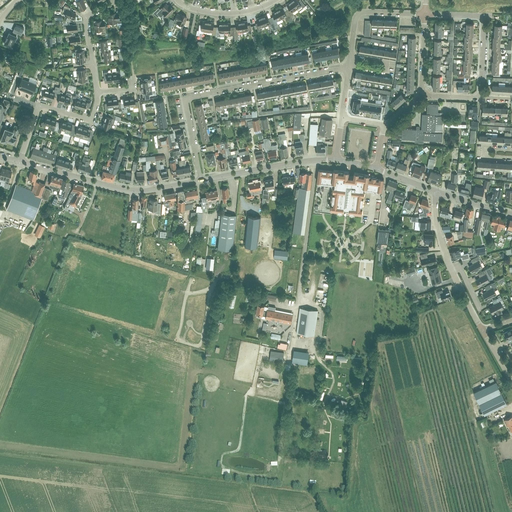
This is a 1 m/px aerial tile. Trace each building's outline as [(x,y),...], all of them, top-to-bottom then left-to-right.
[(79,0),(76,2),(78,6),(80,10),(86,7),(83,1),(84,0),(79,0)] [(297,0),(292,0),(291,1),(297,9),(299,11),(305,6),(301,1),(299,2),(297,0)] [(293,12),(297,9),(291,1),(287,4),(290,9),(288,11),(291,17),(293,19),(296,17),(294,15),(293,12)] [(167,17),(170,14),(174,10),(169,5),(168,6),(166,4),(159,10),(156,13),(159,16),(160,17),(161,17),(164,14),(167,17)] [(67,17),(69,17),(70,18),(73,19),(76,13),(69,11),(70,8),(64,5),(62,11),(66,12),(64,16),(67,17)] [(286,20),(288,19),(289,22),(293,20),(293,19),(291,17),(288,11),(285,13),(282,7),(277,10),(282,19),(285,17),(286,20)] [(277,21),(282,19),(277,10),(272,13),(275,18),(272,19),(276,29),(280,28),(278,24),(277,21)] [(116,25),(120,25),(122,24),(122,21),(119,21),(119,20),(119,19),(118,14),(115,14),(115,13),(108,14),(108,19),(109,23),(116,23),(116,25)] [(173,22),(173,23),(176,24),(176,23),(178,24),(182,26),(187,17),(180,14),(180,15),(177,14),(173,22)] [(267,15),(262,17),(265,26),(268,25),(269,26),(271,25),(273,31),(276,29),(272,19),(269,21),(267,15)] [(260,28),(265,26),(262,17),(257,19),(259,24),(256,25),(258,31),(261,30),(260,28)] [(69,25),(69,22),(69,21),(66,21),(62,21),(62,23),(63,29),(67,28),(67,32),(77,31),(76,24),(69,25)] [(95,31),(100,31),(102,30),(102,33),(105,32),(105,26),(104,21),(101,22),(101,21),(94,22),(95,31)] [(204,31),(207,31),(209,22),(203,21),(202,26),(199,26),(199,30),(197,30),(196,35),(200,36),(200,33),(203,34),(204,31)] [(247,21),(242,22),(243,31),(246,31),(247,34),(252,33),(251,26),(248,27),(247,21)] [(212,35),(216,35),(216,29),(213,28),(214,23),(209,22),(207,31),(212,32),(212,35)] [(238,32),(243,31),(242,22),(236,23),(237,28),(234,29),(234,36),(235,40),(238,39),(238,35),(238,32)] [(220,33),(225,33),(225,23),(220,23),(220,29),(216,29),(216,35),(219,36),(220,33)] [(229,36),(231,36),(234,36),(234,29),(231,29),(231,23),(225,23),(225,33),(229,33),(229,36)] [(24,28),(16,24),(13,31),(13,32),(12,34),(9,33),(7,37),(6,37),(5,40),(6,40),(4,44),(12,47),(16,36),(17,33),(21,35),(24,28)] [(72,34),(67,35),(65,35),(66,41),(70,40),(70,44),(80,43),(79,36),(72,37),(72,34)] [(75,57),(85,56),(84,50),(81,51),(81,48),(71,49),(71,52),(74,52),(75,57)] [(341,48),(333,49),(332,49),(333,57),(340,56),(339,52),(342,52),(341,48)] [(302,52),(302,55),(304,63),(310,61),(309,60),(312,59),(310,53),(308,54),(308,52),(305,52),(305,51),(301,52),(302,52)] [(85,61),(85,56),(75,57),(75,63),(73,63),(73,66),(80,65),(80,62),(85,61)] [(77,76),(87,75),(86,69),(80,70),(80,67),(74,68),(74,67),(69,67),(70,70),(76,70),(77,76)] [(120,69),(120,70),(112,72),(112,74),(113,82),(118,81),(118,77),(121,77),(120,75),(125,75),(124,69),(120,69)] [(107,83),(113,82),(112,74),(109,74),(108,72),(103,72),(104,79),(107,78),(107,83)] [(361,80),(362,74),(356,73),(355,79),(358,79),(357,86),(354,85),(354,88),(359,89),(360,89),(360,86),(361,80)] [(87,80),(87,75),(77,76),(78,81),(75,81),(75,84),(82,84),(82,81),(87,80)] [(141,87),(149,86),(149,83),(151,82),(150,78),(141,79),(141,81),(140,82),(141,87)] [(22,79),(18,88),(32,94),(36,84),(22,79)] [(457,91),(464,91),(464,84),(464,81),(453,80),(453,86),(457,87),(457,91)] [(57,102),(63,104),(65,96),(62,95),(62,92),(59,92),(60,90),(61,90),(63,83),(61,82),(59,87),(56,97),(59,98),(57,102)] [(42,97),(47,99),(49,91),(46,90),(46,88),(42,86),(40,94),(42,95),(42,97)] [(53,96),(56,97),(59,87),(55,86),(54,90),(53,90),(52,92),(49,91),(47,99),(52,101),(53,96)] [(151,86),(149,86),(141,87),(141,92),(144,92),(145,95),(152,94),(151,86)] [(69,101),(72,102),(74,96),(71,95),(71,94),(66,93),(65,96),(63,104),(68,105),(69,101)] [(396,98),(401,103),(406,99),(401,94),(396,98)] [(79,108),(81,100),(78,99),(78,97),(74,96),(72,102),(75,103),(73,107),(79,108)] [(81,100),(79,108),(84,110),(85,107),(89,108),(91,101),(86,99),(86,98),(82,97),(81,100)] [(129,98),(130,107),(133,106),(134,108),(138,108),(137,101),(135,102),(134,97),(129,98)] [(354,99),(352,110),(358,111),(359,112),(360,110),(361,100),(362,98),(354,97),(354,98),(358,98),(358,100),(354,99)] [(113,107),(112,98),(106,99),(107,103),(104,104),(105,110),(108,110),(108,108),(113,107)] [(112,98),(113,107),(113,110),(119,109),(119,111),(122,111),(122,110),(121,108),(122,108),(121,103),(121,102),(118,102),(117,98),(112,98)] [(130,107),(129,98),(123,99),(124,103),(121,103),(122,108),(121,108),(122,110),(125,109),(126,109),(126,107),(130,107)] [(401,103),(396,98),(391,103),(396,108),(401,103)] [(0,126),(2,124),(1,124),(2,121),(1,120),(2,117),(5,119),(7,113),(6,112),(8,108),(10,102),(4,99),(3,103),(2,103),(1,102),(1,101),(0,101),(0,126)] [(361,100),(360,110),(366,112),(368,102),(361,100)] [(368,102),(366,112),(373,113),(374,108),(375,104),(375,103),(368,102)] [(374,108),(373,113),(380,114),(382,104),(375,103),(375,104),(374,108)] [(402,139),(407,139),(415,139),(415,142),(423,143),(424,140),(442,141),(442,133),(438,133),(438,130),(442,130),(442,124),(443,124),(443,116),(443,113),(438,113),(438,107),(438,104),(429,104),(427,106),(427,114),(422,114),(421,129),(420,129),(420,127),(419,126),(416,126),(416,129),(402,128),(402,125),(412,126),(412,120),(403,119),(402,123),(397,123),(397,128),(396,128),(396,137),(402,138),(402,139)] [(470,106),(469,106),(469,114),(469,117),(477,117),(477,114),(477,107),(473,106),(470,106)] [(205,115),(204,110),(197,112),(198,117),(197,118),(204,116),(205,115)] [(103,121),(111,124),(113,124),(114,121),(116,116),(110,114),(109,117),(105,116),(103,121)] [(300,130),(301,117),(304,117),(304,114),(295,114),(294,127),(293,130),(300,130)] [(45,127),(45,125),(49,126),(51,118),(46,116),(45,119),(42,119),(40,126),(43,127),(45,127)] [(56,131),(58,125),(55,124),(56,120),(51,118),(49,126),(51,127),(51,129),(51,130),(51,131),(53,131),(54,131),(54,130),(56,131)] [(261,130),(259,119),(247,122),(249,128),(253,127),(254,131),(261,130)] [(331,120),(327,119),(322,119),(321,126),(319,133),(330,135),(331,130),(330,130),(331,120)] [(61,132),(62,130),(64,131),(67,123),(61,121),(60,125),(58,125),(56,131),(58,131),(57,132),(58,133),(60,133),(61,132)] [(110,126),(111,124),(103,121),(101,126),(106,128),(105,130),(111,132),(112,128),(110,126)] [(208,127),(206,122),(199,124),(201,129),(200,130),(207,128),(208,127)] [(72,135),(73,129),(71,129),(72,124),(67,123),(64,131),(70,133),(69,135),(72,135)] [(4,125),(2,124),(0,126),(0,136),(1,137),(0,139),(6,141),(6,139),(14,142),(16,137),(19,127),(15,125),(13,131),(3,127),(4,125)] [(309,144),(316,145),(317,140),(317,137),(318,125),(311,124),(310,137),(309,139),(309,144)] [(173,137),(171,137),(171,142),(184,139),(183,132),(180,133),(179,129),(180,129),(179,125),(172,126),(173,130),(176,130),(178,140),(174,141),(173,137)] [(83,127),(77,126),(76,130),(73,129),(72,135),(74,136),(80,138),(80,136),(83,127)] [(83,127),(80,136),(80,138),(85,139),(90,141),(91,140),(92,135),(87,133),(88,129),(83,127)] [(163,145),(172,143),(171,142),(171,137),(170,133),(158,135),(159,145),(163,145)] [(288,156),(288,151),(287,147),(285,147),(284,140),(286,140),(285,134),(278,135),(281,152),(282,157),(288,156)] [(304,151),(303,146),(302,141),(305,140),(304,134),(300,135),(301,141),(295,142),(296,145),(295,145),(297,153),(304,151)] [(263,139),(265,149),(268,148),(269,151),(270,158),(277,156),(276,150),(278,150),(277,144),(271,146),(270,142),(269,140),(268,138),(263,139)] [(171,142),(172,143),(172,146),(175,145),(178,144),(179,147),(186,146),(184,139),(171,142)] [(110,157),(109,159),(112,161),(109,171),(106,170),(107,166),(103,165),(102,170),(103,170),(101,178),(113,181),(113,179),(115,180),(116,174),(126,142),(119,140),(114,156),(111,156),(111,157),(110,157)] [(222,153),(224,158),(219,159),(220,167),(226,166),(226,162),(227,162),(226,157),(225,153),(224,149),(225,148),(224,144),(224,143),(216,144),(217,148),(221,147),(221,149),(222,153)] [(323,145),(323,143),(317,143),(317,146),(316,146),(316,155),(325,155),(327,155),(327,145),(323,145)] [(47,146),(44,145),(43,149),(43,150),(43,151),(39,150),(36,159),(42,161),(46,148),(47,146)] [(36,159),(39,150),(35,148),(36,147),(32,146),(30,150),(32,151),(30,157),(36,159)] [(245,147),(246,151),(239,152),(241,162),(244,162),(244,163),(251,161),(248,146),(245,147)] [(48,148),(46,148),(42,161),(48,163),(50,154),(46,152),(47,151),(48,148)] [(255,151),(256,155),(257,160),(264,159),(262,150),(255,151)] [(395,157),(392,156),(393,152),(393,151),(388,150),(388,152),(387,157),(389,158),(387,164),(394,167),(396,162),(398,162),(399,157),(396,156),(395,158),(395,157)] [(55,154),(54,155),(50,154),(48,163),(53,165),(57,152),(55,151),(54,153),(55,154)] [(208,167),(216,165),(214,153),(206,155),(208,167)] [(79,162),(78,166),(76,170),(82,172),(87,158),(87,155),(85,154),(84,157),(83,157),(81,163),(79,162)] [(238,164),(236,154),(229,155),(231,165),(233,165),(233,166),(237,165),(238,165),(238,164)] [(71,170),(72,166),(72,165),(71,165),(69,164),(70,162),(57,158),(55,166),(67,170),(67,169),(71,170)] [(90,159),(87,158),(82,172),(89,174),(91,168),(87,167),(89,162),(90,159)] [(190,166),(186,167),(185,159),(182,160),(184,174),(191,173),(190,166)] [(405,172),(406,167),(409,161),(405,159),(403,164),(398,163),(396,169),(405,172)] [(156,160),(157,168),(157,169),(160,169),(161,170),(160,170),(161,172),(160,172),(161,179),(165,178),(165,179),(166,179),(168,178),(168,177),(169,177),(167,168),(164,169),(163,164),(160,165),(159,160),(156,160)] [(178,176),(184,174),(182,160),(178,161),(180,168),(176,169),(176,167),(178,176)] [(411,165),(410,170),(413,171),(412,174),(420,177),(422,172),(423,173),(425,168),(425,167),(421,165),(416,164),(412,162),(411,165)] [(2,168),(0,175),(0,178),(5,180),(5,183),(8,184),(11,171),(2,168)] [(344,208),(345,196),(347,184),(348,178),(349,172),(334,170),(333,171),(331,171),(326,170),(323,170),(318,169),(317,182),(332,184),(332,186),(334,187),(331,209),(337,210),(337,212),(343,212),(344,208)] [(150,171),(151,174),(148,175),(149,181),(150,183),(153,182),(153,181),(157,180),(156,174),(157,173),(156,170),(150,171)] [(32,191),(35,192),(39,183),(35,181),(37,176),(35,176),(36,172),(30,171),(28,179),(32,180),(31,183),(34,184),(32,191)] [(431,171),(428,180),(438,184),(441,175),(431,171)] [(130,182),(131,177),(132,173),(126,172),(125,174),(120,173),(120,174),(119,179),(130,182)] [(344,203),(344,208),(350,209),(349,213),(355,214),(355,212),(362,213),(363,206),(363,202),(364,198),(365,190),(366,191),(367,189),(374,190),(377,191),(382,192),(384,179),(377,178),(369,177),(369,175),(362,174),(354,172),(353,178),(348,178),(347,184),(346,188),(345,196),(345,200),(344,203)] [(304,188),(301,188),(299,188),(298,197),(297,199),(293,232),(304,234),(312,174),(306,173),(304,188)] [(306,173),(297,174),(298,180),(300,179),(300,181),(302,181),(301,188),(304,188),(306,173)] [(454,192),(456,185),(457,174),(452,174),(452,182),(452,184),(448,183),(446,189),(454,192)] [(62,179),(52,175),(49,184),(56,186),(55,189),(58,190),(60,187),(62,179)] [(290,176),(282,177),(283,184),(288,183),(288,184),(296,183),(295,177),(290,178),(290,176)] [(263,194),(263,198),(268,198),(268,192),(267,192),(268,188),(275,187),(273,179),(265,180),(266,189),(264,189),(263,194)] [(66,196),(70,189),(73,184),(69,183),(69,182),(63,180),(60,188),(63,189),(61,194),(59,194),(58,196),(58,197),(59,198),(63,199),(65,196),(66,196)] [(388,185),(386,189),(390,191),(388,199),(391,200),(396,188),(398,183),(389,180),(388,185)] [(247,193),(248,197),(254,196),(253,190),(261,188),(260,181),(249,183),(251,191),(250,191),(250,193),(247,193)] [(35,193),(40,196),(44,187),(45,184),(39,182),(39,183),(35,192),(35,193)] [(467,182),(465,187),(462,186),(461,188),(459,194),(468,196),(471,184),(467,182)] [(82,194),(84,186),(73,183),(71,191),(70,195),(63,208),(72,212),(77,201),(78,201),(82,194)] [(33,220),(41,200),(42,196),(40,196),(35,193),(35,192),(32,191),(16,185),(6,209),(33,220)] [(475,186),(473,196),(477,197),(479,197),(479,198),(482,199),(485,189),(475,186)] [(42,196),(41,200),(43,201),(44,198),(47,199),(51,190),(44,187),(40,196),(42,196)] [(177,195),(177,210),(184,210),(192,208),(193,203),(193,202),(196,201),(195,198),(198,197),(197,188),(185,190),(177,192),(177,195)] [(405,192),(397,189),(394,196),(399,198),(398,200),(402,201),(405,192)] [(493,190),(492,196),(488,195),(486,201),(495,203),(497,197),(501,198),(503,190),(499,189),(498,191),(493,190)] [(201,201),(202,206),(202,208),(206,208),(205,201),(208,201),(208,202),(209,203),(211,202),(212,201),(211,200),(218,198),(217,190),(205,192),(206,196),(201,197),(202,200),(201,200),(201,201)] [(165,201),(163,201),(164,205),(169,206),(169,209),(172,208),(172,206),(172,205),(169,193),(164,194),(165,199),(165,201)] [(412,208),(413,208),(417,197),(411,195),(409,201),(406,199),(403,207),(407,208),(406,209),(411,210),(412,208)] [(137,213),(138,204),(138,199),(132,199),(132,204),(132,207),(131,210),(128,210),(127,219),(137,219),(138,213),(137,213)] [(420,216),(427,216),(427,213),(430,212),(428,201),(423,199),(421,204),(420,206),(422,207),(423,212),(419,213),(420,216)] [(148,203),(148,209),(155,210),(154,213),(160,214),(160,209),(161,204),(157,203),(157,200),(150,200),(149,203),(148,203)] [(440,212),(439,215),(450,218),(451,214),(448,213),(450,208),(442,206),(440,212)] [(465,215),(464,231),(463,236),(472,237),(473,232),(468,231),(469,219),(467,219),(468,216),(472,217),(474,209),(467,208),(465,215)] [(454,215),(453,219),(460,221),(461,220),(461,217),(463,212),(455,210),(454,215)] [(487,229),(487,228),(491,214),(482,212),(482,216),(481,219),(477,218),(474,233),(479,234),(480,228),(481,228),(482,220),(486,221),(484,229),(487,229)] [(222,214),(220,228),(219,231),(219,235),(217,248),(224,249),(224,251),(226,251),(227,250),(232,250),(236,215),(222,214)] [(493,229),(497,230),(500,231),(501,226),(504,227),(506,223),(507,218),(500,216),(493,215),(491,223),(494,224),(493,229)] [(258,247),(261,217),(248,216),(244,246),(258,247)] [(420,220),(420,228),(431,229),(431,221),(420,220)] [(39,224),(34,235),(40,238),(45,227),(39,224)] [(379,228),(377,242),(387,244),(389,230),(379,228)] [(463,236),(464,231),(456,231),(457,235),(459,241),(463,240),(466,240),(466,238),(463,238),(463,237),(463,236)] [(426,234),(423,234),(421,235),(421,238),(422,239),(426,240),(426,243),(429,244),(429,245),(432,246),(433,234),(426,234)] [(486,254),(485,247),(476,248),(477,255),(486,254)] [(461,255),(460,249),(450,252),(452,259),(461,256),(462,260),(469,258),(468,253),(461,255)] [(287,260),(287,259),(288,251),(275,250),(274,258),(287,260)] [(479,256),(472,259),(474,263),(469,266),(472,273),(482,268),(480,263),(482,262),(479,256)] [(428,260),(425,260),(421,261),(422,266),(432,263),(437,262),(435,257),(428,259),(428,260)] [(213,270),(214,259),(207,258),(206,269),(213,270)] [(437,267),(433,268),(428,269),(432,284),(441,281),(438,271),(439,271),(438,267),(438,268),(437,267)] [(486,269),(479,273),(481,277),(476,280),(479,287),(490,281),(487,277),(489,276),(486,269)] [(497,295),(493,288),(497,286),(495,282),(492,283),(486,286),(488,290),(483,293),(486,300),(497,295)] [(443,300),(451,298),(451,299),(452,298),(449,291),(443,293),(442,290),(436,292),(438,298),(442,297),(443,300)] [(497,313),(501,311),(500,310),(503,308),(501,304),(504,302),(500,296),(493,300),(495,304),(490,307),(493,314),(497,312),(497,313)] [(258,305),(256,314),(257,315),(256,316),(257,317),(261,318),(261,317),(262,315),(266,316),(266,319),(291,324),(293,315),(275,311),(275,307),(269,306),(268,310),(267,310),(267,311),(264,310),(264,306),(258,305)] [(296,333),(314,336),(316,336),(317,331),(316,331),(317,330),(315,329),(318,311),(300,308),(296,333)] [(292,363),(307,365),(309,352),(294,350),(292,363)] [(284,353),(271,351),(270,360),(283,362),(284,353)] [(474,393),(483,413),(481,414),(482,416),(484,415),(507,404),(496,382),(474,393)]
